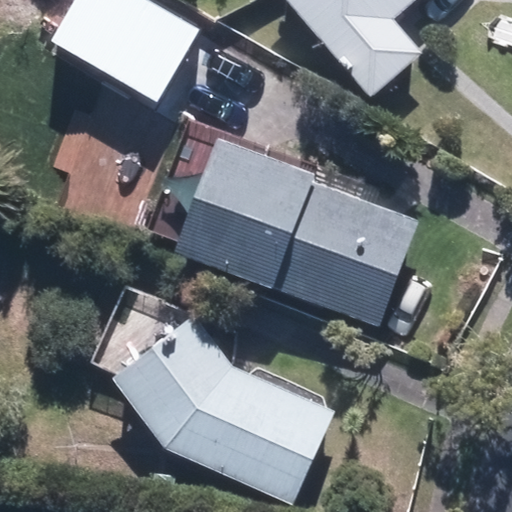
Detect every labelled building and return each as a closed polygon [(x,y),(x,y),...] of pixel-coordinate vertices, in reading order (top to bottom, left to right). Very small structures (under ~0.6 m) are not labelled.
[(155,0),(77,0),(54,41),(163,104),(206,29),(155,0)] [(285,0),(373,98),(424,52),(396,21),(420,0),(285,0)] [(223,49),(190,104),(243,135),(276,80),(223,49)] [(221,135),(177,253),(381,329),(421,221),(321,184),(325,174),(221,135)] [(113,375),(167,445),(295,505),(339,413),(236,365),(196,312),(113,375)]
